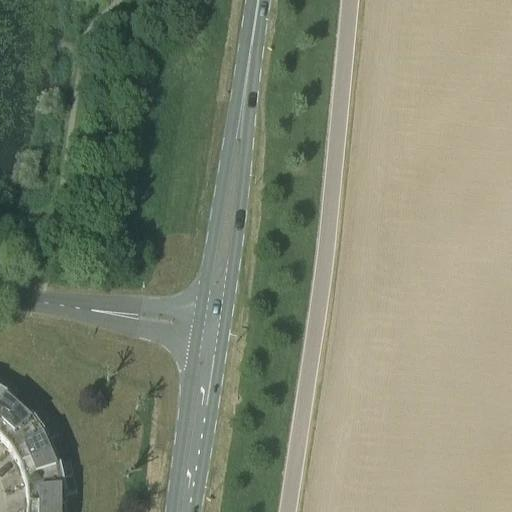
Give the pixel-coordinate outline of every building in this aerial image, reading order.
[(2,384),(0,387),(0,432),(20,409),(10,400),(14,392),(15,393),(16,392),(2,384)] [(31,419),(20,409),(0,432),(0,444),(8,453),(48,425),(38,412),(38,413),(38,414),(31,419)] [(48,425),(8,453),(18,471),(54,455),(48,442),(55,437),(56,438),(57,437),(48,425)] [(54,455),(18,471),(25,490),(72,480),(69,465),(68,465),(68,466),(60,468),(54,455)] [(72,480),(25,490),(27,511),(66,511),(66,497),(74,495),(74,496),(76,496),(72,480)]
